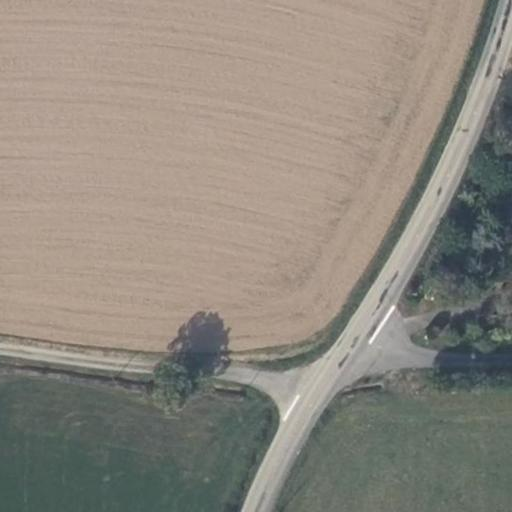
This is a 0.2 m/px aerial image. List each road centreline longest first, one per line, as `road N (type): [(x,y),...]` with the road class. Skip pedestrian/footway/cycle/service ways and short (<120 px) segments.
road 1 (tertiary): [(511,7),(454,167),(402,266),(314,396)]
road 2 (unclassified): [(314,396),(256,377),(0,352)]
road 3 (tertiary): [(314,396),(258,511)]
